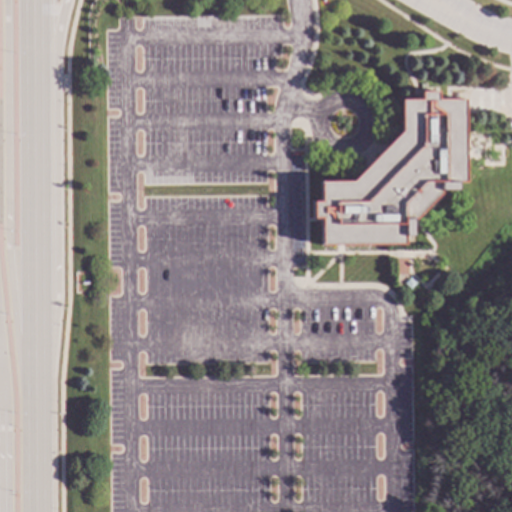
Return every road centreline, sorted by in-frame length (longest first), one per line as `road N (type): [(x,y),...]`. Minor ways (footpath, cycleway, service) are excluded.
road 1 (primary): [(36,429),(6,249),(5,0)]
road 2 (primary): [(36,379),(56,303),(56,40),(65,0)]
road 3 (primary): [(36,379),(36,0)]
